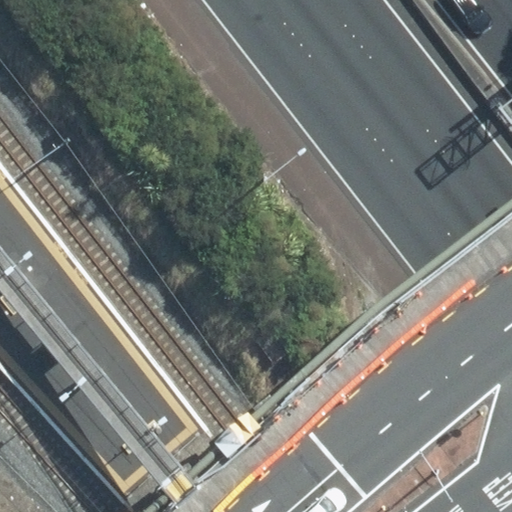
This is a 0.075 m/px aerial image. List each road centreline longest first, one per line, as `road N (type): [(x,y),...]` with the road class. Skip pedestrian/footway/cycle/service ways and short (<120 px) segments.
road 1 (secondary): [(282,511),(511,318)]
road 2 (motorway): [(511,231),(336,0)]
